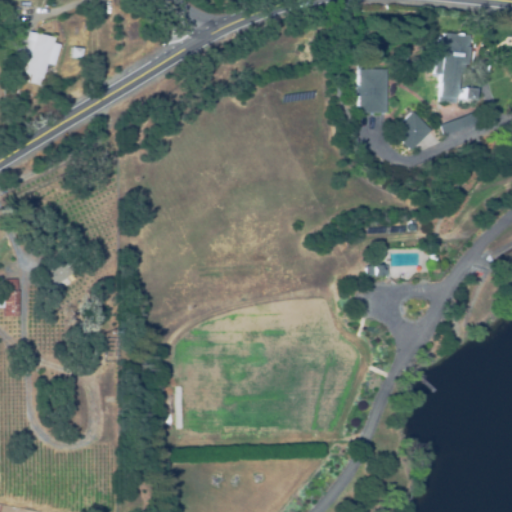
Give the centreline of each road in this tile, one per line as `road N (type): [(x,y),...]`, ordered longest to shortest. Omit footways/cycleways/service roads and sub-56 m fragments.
road 1 (secondary): [(207,28),(373,0),(511,11)]
road 2 (secondary): [(0,153),(207,28)]
